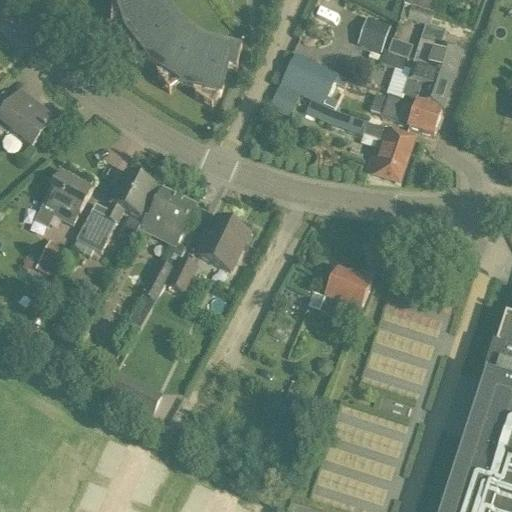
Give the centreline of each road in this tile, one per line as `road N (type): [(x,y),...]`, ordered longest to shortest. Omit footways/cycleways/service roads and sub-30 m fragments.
road 1 (residential): [(223,170),(52,60),(0,8)]
road 2 (residential): [(477,206),(398,209),(304,197),(223,170)]
road 3 (residential): [(489,0),(439,153),(469,171),(477,206)]
road 4 (residential): [(223,170),(300,0)]
